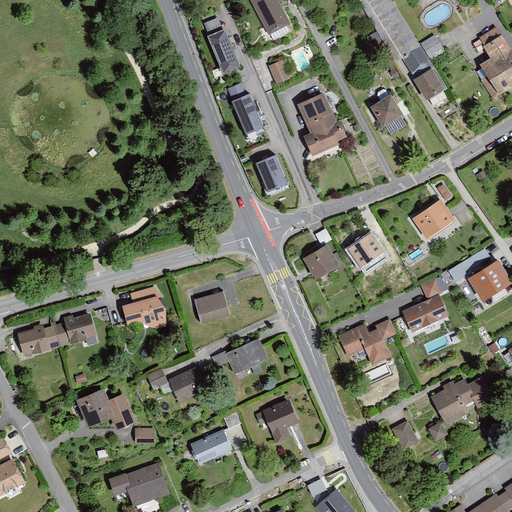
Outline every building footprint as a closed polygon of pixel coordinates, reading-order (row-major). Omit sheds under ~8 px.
[(290,29),(274,0),(247,0),(270,41),(290,29)] [(409,79),(428,109),(444,99),(440,92),(447,88),(430,61),(419,44),(392,0),(356,0),(395,61),(401,57),(413,77),(409,79)] [(459,0),(447,0),(457,15),(473,5),(469,0),(462,0),(460,1),(459,0)] [(482,67),(472,74),(491,104),(511,90),(511,51),(494,25),(469,41),(475,51),(483,46),(490,56),(479,63),(482,67)] [(225,33),(208,39),(222,78),(240,72),(225,33)] [(371,34),(359,41),(369,59),(381,52),(371,34)] [(444,53),(433,35),(419,44),(430,61),(444,53)] [(277,83),(291,77),(282,58),(269,64),(277,83)] [(323,92),(294,105),(305,131),(298,134),(308,156),(334,144),(332,138),(342,134),(323,92)] [(251,96),(230,105),(244,141),(265,132),(251,96)] [(385,96),(366,108),(384,136),(403,125),(385,96)] [(278,157),(257,165),(271,200),(292,192),(278,157)] [(438,200),(409,220),(424,241),(453,221),(438,200)] [(374,222),(367,226),(380,247),(387,243),(374,222)] [(368,232),(343,250),(356,269),(381,251),(368,232)] [(297,259),(309,280),(335,266),(323,245),(297,259)] [(484,249),(447,271),(454,282),(466,274),(463,270),(488,255),(484,249)] [(509,283),(494,259),(464,278),(479,302),(509,283)] [(427,300),(401,312),(410,331),(446,314),(437,295),(442,293),(435,277),(419,285),(427,300)] [(128,306),(134,323),(137,319),(144,319),(159,328),(171,326),(172,308),(167,297),(157,285),(133,293),(137,302),(128,306)] [(227,291),(197,299),(204,324),(234,315),(227,291)] [(38,328),(19,334),(26,358),(87,341),(89,346),(102,342),(94,314),(77,319),(76,314),(66,317),(67,323),(49,328),(47,322),(37,324),(38,328)] [(364,323),(335,337),(344,358),(362,350),(369,365),(389,356),(383,343),(398,336),(390,319),(367,329),(364,323)] [(228,349),(211,358),(218,370),(231,363),(238,375),(272,357),(262,338),(231,354),(228,349)] [(166,368),(150,376),(156,391),(162,388),(166,397),(179,391),(183,400),(211,387),(201,366),(172,380),(166,368)] [(439,422),(424,430),(432,444),(447,436),(442,427),(466,414),(461,405),(469,401),(474,410),(493,400),(480,377),(465,385),(461,378),(425,397),(439,422)] [(141,422),(128,393),(113,400),(108,389),(83,400),(96,428),(117,419),(122,430),(141,422)] [(307,419),(296,396),(260,413),(265,425),(272,421),(281,442),(296,435),(292,426),(307,419)] [(240,413),(227,419),(232,430),(245,423),(240,413)] [(405,422),(389,430),(400,451),(416,443),(405,422)] [(156,429),(137,429),(138,443),(156,443),(156,429)] [(237,449),(227,429),(195,445),(206,465),(237,449)] [(0,441),(0,458),(14,452),(7,438),(0,441)] [(0,461),(0,495),(1,497),(31,482),(19,459),(3,467),(0,461)] [(176,493),(164,461),(114,479),(120,495),(133,490),(139,507),(176,493)] [(312,494),(327,487),(322,477),(308,484),(312,494)] [(511,482),(465,511),(463,511),(460,506),(450,511),(507,511),(511,509),(511,482)] [(351,511),(354,510),(336,489),(317,505),(322,511),(351,511)]
